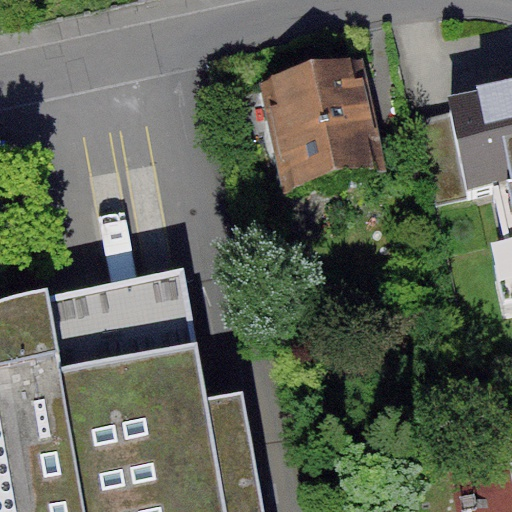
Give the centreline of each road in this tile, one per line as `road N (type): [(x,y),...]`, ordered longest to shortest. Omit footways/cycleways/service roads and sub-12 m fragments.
road 1 (residential): [(384,0),(184,44)]
road 2 (residential): [(0,87),(184,44)]
